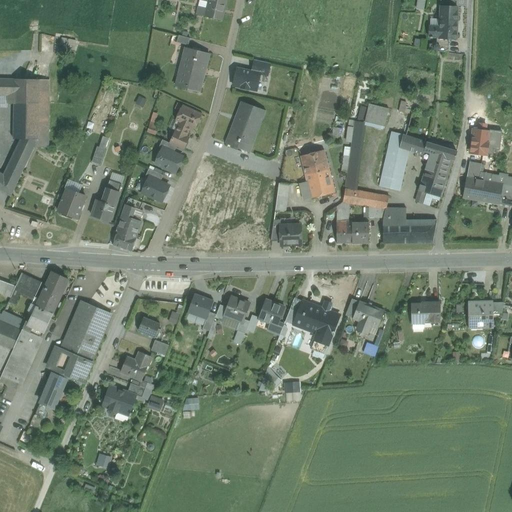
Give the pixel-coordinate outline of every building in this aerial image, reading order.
[(209,0),(209,3),(208,9),(205,17),(221,21),(225,0),(209,0)] [(208,9),(198,7),(196,15),(205,17),(208,9)] [(455,8),(441,7),(440,20),(440,27),(430,26),(429,38),(430,38),(432,38),(437,39),(449,39),(456,40),(458,8),(455,8)] [(183,37),(178,36),(177,42),(188,45),(190,39),(189,39),(183,37)] [(75,41),(62,39),(61,45),(74,47),(75,41)] [(449,39),(437,39),(436,46),(449,47),(449,39)] [(175,86),(199,93),(210,54),(185,48),(175,86)] [(270,64),(254,61),(252,72),(260,74),(268,76),(270,64)] [(252,72),(237,69),(236,74),(235,74),(234,81),(233,86),(241,88),(241,89),(248,90),(248,89),(256,91),(258,86),(259,80),(259,79),(260,74),(252,72)] [(0,189),(11,196),(34,146),(48,146),(49,103),(49,80),(0,79),(0,110),(9,111),(9,104),(14,104),(14,139),(22,139),(4,175),(0,173),(0,189)] [(242,102),(227,144),(226,143),(226,144),(250,153),(251,153),(249,152),(253,144),(249,143),(258,119),(262,120),(265,111),(266,112),(266,111),(242,101),(241,102),(242,102)] [(202,114),(182,105),(175,121),(180,123),(176,132),(186,136),(190,127),(195,130),(202,114)] [(384,127),(388,110),(369,105),(365,122),(384,127)] [(345,190),(356,192),(365,122),(354,122),(353,128),(347,177),(345,190)] [(157,129),(149,126),(147,132),(155,135),(157,129)] [(341,129),(333,128),(331,140),(338,141),(341,129)] [(343,176),(347,177),(353,128),(349,128),(343,176)] [(176,132),(175,131),(169,143),(177,147),(184,150),(190,138),(186,136),(176,132)] [(489,133),(474,131),(472,146),(474,147),(487,148),(488,144),(489,133)] [(403,135),(392,132),(385,160),(406,164),(409,151),(400,149),(403,135)] [(427,143),(403,135),(400,149),(409,151),(423,156),(424,156),(425,152),(424,152),(427,143)] [(169,143),(162,140),(159,148),(162,149),(162,148),(174,154),(177,147),(169,143)] [(457,152),(427,143),(424,152),(425,152),(430,154),(428,159),(425,170),(447,177),(452,161),(454,161),(457,152)] [(501,146),(493,145),(492,154),(500,155),(501,146)] [(105,150),(97,147),(92,163),(100,166),(105,150)] [(470,162),(467,178),(479,181),(480,173),(483,155),(487,155),(487,148),(474,147),(473,153),(471,153),(470,162)] [(174,154),(162,148),(162,149),(155,164),(175,173),(182,158),(174,154)] [(324,151),(300,157),(305,176),(306,182),(310,199),(335,193),(324,151)] [(406,164),(385,160),(379,187),(400,192),(406,164)] [(199,163),(184,206),(212,215),(219,195),(227,172),(199,163)] [(163,176),(149,169),(145,177),(149,178),(160,183),(163,176)] [(447,177),(425,170),(418,191),(425,193),(441,198),(447,177)] [(503,185),(499,205),(511,207),(511,178),(508,178),(509,176),(499,174),(499,177),(492,175),(491,183),(503,185)] [(160,183),(149,178),(146,185),(147,189),(145,194),(154,199),(162,202),(169,187),(160,183)] [(467,178),(466,178),(463,199),(480,202),(484,181),(479,181),(467,178)] [(82,186),(68,180),(65,189),(67,190),(68,189),(78,194),(82,186)] [(121,185),(109,181),(107,188),(119,192),(121,185)] [(485,182),(484,181),(480,202),(499,206),(499,205),(503,185),(491,183),(485,182)] [(310,199),(306,182),(299,184),(304,201),(310,199)] [(275,212),(285,213),(289,185),(279,184),(275,212)] [(119,192),(107,188),(102,203),(114,207),(119,192)] [(78,194),(68,189),(67,190),(58,212),(78,220),(87,197),(78,194)] [(356,192),(345,190),(343,202),(349,203),(369,206),(377,208),(386,209),(387,209),(389,197),(379,196),(356,192)] [(425,193),(418,191),(415,202),(422,205),(425,193)] [(143,203),(129,198),(126,206),(135,209),(140,211),(143,203)] [(102,203),(97,201),(92,216),(109,222),(114,207),(102,203)] [(349,203),(343,202),(343,203),(337,207),(337,222),(349,222),(349,203)] [(140,221),(132,219),(135,209),(126,206),(117,232),(136,237),(141,222),(140,221)] [(377,208),(369,206),(368,219),(376,219),(376,213),(377,208)] [(386,209),(377,208),(376,213),(376,219),(383,219),(386,209)] [(140,211),(135,209),(132,219),(140,221),(143,212),(140,211)] [(387,209),(386,209),(383,219),(383,222),(406,222),(406,209),(387,209)] [(273,221),(270,242),(280,242),(280,227),(281,227),(280,220),(273,221)] [(432,224),(414,224),(414,222),(406,222),(383,222),(382,244),(431,244),(436,222),(435,221),(432,224)] [(349,222),(337,222),(337,245),(352,245),(352,224),(352,222),(349,222)] [(368,224),(352,224),(352,245),(368,245),(368,224)] [(281,227),(280,227),(280,242),(281,246),(301,245),(301,226),(281,227)] [(136,237),(117,232),(113,246),(132,252),(137,237),(136,237)] [(40,300),(36,306),(53,314),(68,280),(52,273),(40,300)] [(42,283),(22,274),(16,287),(11,298),(8,303),(15,305),(22,289),(36,295),(42,283)] [(16,287),(0,280),(0,293),(11,298),(16,287)] [(36,295),(22,289),(15,305),(33,314),(36,306),(40,300),(35,298),(36,295)] [(213,301),(195,294),(188,313),(206,320),(207,320),(209,313),(213,301)] [(249,304),(231,297),(227,308),(224,316),(225,316),(239,321),(242,322),(243,320),(249,304)] [(352,299),(347,313),(354,316),(359,302),(352,299)] [(284,308),(266,301),(259,319),(270,323),(277,326),(278,323),(284,308)] [(385,311),(360,301),(359,302),(354,316),(353,318),(365,323),(372,325),(378,328),(385,311)] [(293,302),(285,322),(294,326),(302,305),(293,302)] [(339,316),(303,302),(302,305),(294,326),(320,336),(318,341),(328,345),(339,316)] [(428,305),(411,305),(412,322),(423,322),(423,323),(424,323),(440,322),(440,303),(428,303),(428,305)] [(493,303),(469,304),(469,328),(493,328),(493,315),(493,303)] [(504,303),(493,303),(493,315),(502,315),(504,303)] [(82,304),(62,350),(74,355),(92,363),(104,335),(103,335),(111,316),(82,304)] [(216,315),(215,318),(210,332),(207,339),(212,341),(220,320),(223,321),(225,316),(224,316),(227,308),(220,305),(216,315)] [(53,314),(36,306),(33,314),(29,323),(28,326),(44,333),(50,320),(53,314)] [(24,326),(25,322),(4,313),(2,317),(24,326)] [(173,313),(169,324),(176,327),(180,316),(173,313)] [(209,313),(207,320),(206,320),(203,329),(210,332),(215,318),(216,315),(209,313)] [(0,321),(22,331),(22,330),(24,326),(2,317),(0,315),(0,321)] [(221,325),(236,331),(239,321),(225,316),(223,321),(221,325)] [(250,322),(248,328),(255,330),(259,319),(252,316),(250,322)] [(160,325),(143,318),(138,331),(155,338),(158,339),(161,331),(158,329),(160,325)] [(242,322),(239,321),(236,331),(239,332),(245,334),(246,331),(248,328),(250,322),(243,320),(242,322)] [(22,331),(0,321),(0,346),(12,352),(22,331)] [(44,333),(28,326),(29,323),(26,322),(25,322),(24,326),(22,330),(41,338),(44,333)] [(423,323),(423,322),(412,322),(412,324),(413,324),(413,330),(424,330),(423,324),(424,324),(424,323),(423,323)] [(284,325),(278,323),(277,326),(270,323),(267,331),(280,336),(284,325)] [(372,325),(365,323),(362,329),(369,331),(372,325)] [(382,328),(374,348),(364,344),(360,354),(373,359),(377,349),(385,329),(382,328)] [(41,338),(22,330),(22,331),(12,352),(2,374),(19,382),(22,383),(42,339),(41,338)] [(239,332),(235,344),(241,346),(245,334),(239,332)] [(169,346),(155,341),(151,351),(166,356),(169,346)] [(12,352),(0,346),(0,373),(2,374),(12,352)] [(62,350),(56,348),(48,367),(65,374),(66,374),(74,355),(62,350)] [(151,358),(139,353),(136,362),(126,358),(120,372),(142,381),(151,358)] [(92,363),(74,355),(66,374),(74,378),(79,380),(82,382),(84,382),(92,363)] [(64,378),(52,373),(40,402),(50,406),(51,403),(56,405),(65,384),(67,380),(64,378)] [(284,373),(277,380),(281,384),(288,378),(284,373)] [(19,382),(2,374),(0,378),(0,381),(16,389),(19,382)] [(66,374),(65,374),(64,378),(67,380),(65,384),(66,384),(67,383),(69,378),(73,379),(74,379),(74,378),(66,374)] [(146,390),(152,392),(154,386),(142,381),(141,384),(139,387),(146,390)] [(286,382),(286,399),(302,398),(302,382),(286,382)] [(139,387),(131,384),(128,393),(136,397),(143,400),(143,399),(146,390),(139,387)] [(128,393),(110,387),(106,397),(109,398),(107,404),(109,405),(110,407),(109,411),(110,414),(114,415),(117,414),(118,411),(129,415),(131,415),(132,413),(130,413),(133,406),(131,405),(134,397),(136,397),(128,393)] [(152,392),(146,390),(143,399),(149,401),(152,392)] [(200,398),(186,398),(187,410),(200,410),(200,398)] [(162,403),(153,399),(150,406),(160,410),(162,403)] [(50,406),(40,402),(35,415),(37,416),(42,418),(46,417),(46,415),(50,406)] [(111,459),(100,456),(97,466),(103,468),(104,467),(109,468),(111,459)]
